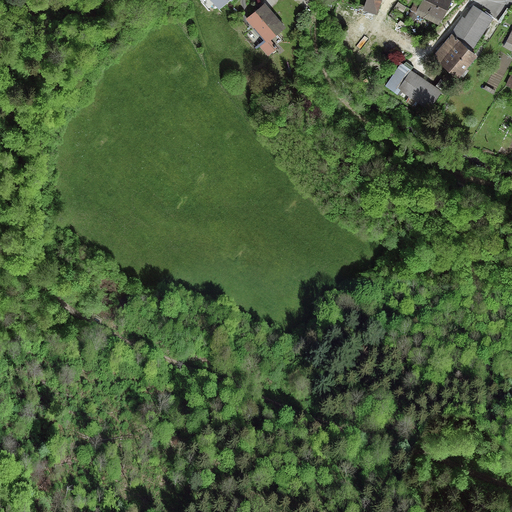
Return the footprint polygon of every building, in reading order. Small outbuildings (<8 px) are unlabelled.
[(376,0),(365,0),(363,7),(375,11),(379,1),(376,0)] [(385,13),(393,1),(392,0),(385,0),(379,9),(385,13)] [(439,17),(441,17),(449,0),(448,0),(421,0),(420,2),(416,0),(415,0),(410,10),(436,23),(439,17)] [(282,27),(263,4),(247,18),(266,41),(282,27)] [(474,54),(470,50),(491,18),(480,11),(478,14),(471,9),(464,19),(461,17),(449,36),(450,36),(434,55),(456,75),(474,54)] [(440,91),(409,71),(398,87),(428,108),(440,91)] [(442,123),(438,131),(447,136),(452,129),(442,123)]
